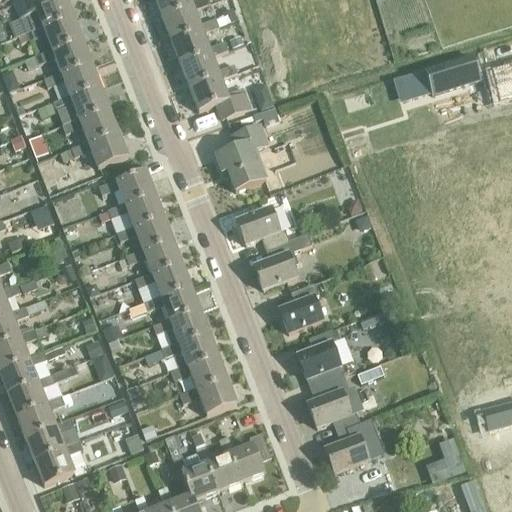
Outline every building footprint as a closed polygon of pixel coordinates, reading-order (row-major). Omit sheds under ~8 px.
[(59,0),(33,0),(14,8),(17,14),(20,22),(27,19),(32,34),(42,31),(43,34),(73,22),(64,0),(59,0),(60,0),(59,0)] [(152,0),(162,23),(192,11),(193,14),(209,8),(206,0),(205,0),(190,6),(188,0),(152,0)] [(192,11),(162,23),(171,46),(202,35),(202,38),(218,32),(216,25),(215,23),(199,29),(193,14),(192,11)] [(235,11),(225,14),(228,20),(230,27),(240,23),(235,11)] [(45,39),(51,53),(52,57),(82,45),(73,22),(43,34),(42,31),(32,34),(26,37),(29,44),(29,45),(45,39)] [(171,46),(180,69),(210,57),(212,61),(228,55),(224,46),(208,52),(202,38),(202,35),(171,46)] [(26,37),(18,40),(21,47),(29,44),(26,37)] [(240,41),(229,45),(232,52),(243,48),(240,41)] [(54,62),(60,77),(61,80),(91,68),(82,45),(52,57),(51,53),(35,60),(38,69),(54,62)] [(180,69),(189,92),(219,80),(221,84),(236,77),(234,69),(218,76),(212,61),(210,57),(180,69)] [(35,60),(24,64),(27,73),(38,69),(35,60)] [(63,85),(69,100),(70,103),(100,91),(91,68),(61,80),(60,77),(44,83),(47,92),(63,85)] [(455,72),(409,88),(417,108),(463,94),(455,72)] [(492,114),(511,108),(511,72),(482,82),(492,114)] [(219,80),(189,92),(198,115),(216,109),(221,123),(250,112),(242,93),(226,99),(221,84),(219,80)] [(72,109),(78,123),(79,127),(109,115),(100,91),(70,103),(69,100),(53,106),(56,115),(72,109)] [(271,97),(258,102),(261,113),(275,108),(271,97)] [(53,106),(37,113),(40,122),(56,115),(53,106)] [(22,111),(15,113),(18,121),(25,118),(22,111)] [(252,120),(254,127),(262,124),(265,131),(279,127),(275,113),(252,120)] [(81,132),(87,146),(88,149),(118,137),(109,115),(79,127),(78,123),(62,129),(65,138),(81,132)] [(462,130),(429,139),(435,158),(468,149),(462,130)] [(237,153),(216,161),(222,177),(227,175),(235,196),(266,185),(255,155),(268,151),(260,131),(232,141),(237,153)] [(511,131),(485,139),(490,158),(511,152),(511,131)] [(88,149),(87,146),(71,152),(71,154),(63,157),(66,165),(74,161),(90,155),(98,173),(128,161),(118,137),(88,149)] [(40,139),(27,144),(35,162),(48,157),(40,139)] [(21,140),(11,144),(15,155),(25,151),(21,140)] [(351,162),(334,164),(337,195),(355,193),(351,162)] [(118,193),(123,208),(125,211),(154,200),(145,176),(116,187),(115,185),(98,191),(102,200),(118,193)] [(56,184),(47,188),(51,200),(61,196),(56,184)] [(127,217),(132,231),(134,235),(164,223),(154,200),(125,211),(123,208),(108,215),(111,223),(127,217)] [(351,205),(349,211),(352,218),(364,213),(359,202),(351,205)] [(261,243),(265,255),(288,246),(284,234),(279,236),(270,213),(236,226),(245,249),(261,243)] [(363,221),(355,226),(362,236),(370,231),(363,221)] [(136,240),(142,255),(143,259),(173,247),(164,223),(134,235),(132,231),(116,237),(120,246),(136,240)] [(79,239),(67,244),(71,255),(83,251),(79,239)] [(288,246),(265,255),(269,265),(254,271),(263,295),(297,282),(293,271),(298,269),(294,257),(311,250),(307,239),(288,246)] [(24,241),(8,247),(10,248),(12,256),(28,250),(24,241)] [(61,244),(45,250),(51,267),(68,260),(61,244)] [(145,263),(150,278),(152,282),(182,271),(173,247),(143,259),(142,255),(126,261),(129,269),(145,263)] [(504,263),(451,278),(457,299),(509,285),(504,263)] [(0,299),(2,298),(1,294),(0,292),(0,278),(10,275),(6,266),(0,268),(0,299)] [(71,268),(61,272),(67,287),(76,283),(71,268)] [(154,287),(160,301),(161,304),(191,292),(182,271),(152,282),(150,278),(134,284),(138,293),(154,287)] [(18,289),(21,298),(33,295),(30,285),(18,289)] [(0,299),(0,324),(11,320),(10,316),(4,303),(19,297),(15,289),(1,294),(2,298),(0,299)] [(279,315),(288,338),(322,325),(313,302),(319,300),(314,289),(291,298),(295,308),(279,315)] [(163,310),(168,324),(170,327),(200,315),(191,292),(161,304),(160,301),(144,307),(133,311),(136,321),(147,316),(163,310)] [(0,324),(0,350),(20,342),(18,338),(13,325),(28,319),(47,312),(44,304),(25,312),(24,310),(10,316),(11,320),(0,324)] [(172,333),(178,347),(179,351),(209,339),(200,315),(170,327),(168,324),(153,330),(156,339),(172,333)] [(82,326),(86,337),(95,334),(91,323),(82,326)] [(117,329),(102,335),(107,348),(108,348),(118,344),(122,342),(117,329)] [(0,350),(0,376),(29,365),(28,361),(23,348),(46,339),(43,331),(34,335),(33,332),(32,330),(20,334),(21,337),(18,338),(20,342),(0,350)] [(309,344),(313,355),(297,361),(306,384),(340,370),(331,348),(336,346),(332,335),(309,344)] [(181,357),(186,371),(188,374),(218,362),(209,339),(179,351),(178,347),(145,360),(148,369),(181,357)] [(100,344),(88,349),(93,362),(105,357),(100,344)] [(118,344),(108,348),(112,356),(121,352),(118,344)] [(61,350),(43,358),(46,364),(46,365),(64,358),(61,350)] [(0,376),(0,381),(7,400),(38,388),(37,384),(31,370),(46,364),(43,358),(42,355),(28,361),(29,365),(0,376)] [(195,394),(196,397),(227,385),(218,362),(188,374),(186,371),(170,377),(174,385),(190,379),(195,394)] [(74,370),(66,374),(69,382),(77,378),(74,370)] [(380,372),(357,380),(361,390),(383,381),(380,372)] [(7,400),(34,467),(65,455),(63,451),(58,437),(72,431),(69,422),(54,428),(49,415),(64,409),(72,406),(69,397),(60,401),(46,407),(40,393),(69,382),(66,374),(65,373),(52,378),(37,384),(38,388),(7,400)] [(196,397),(195,394),(179,400),(183,409),(199,403),(206,421),(236,409),(227,385),(196,397)] [(136,390),(126,394),(130,403),(139,400),(136,390)] [(331,426),(336,438),(359,429),(359,428),(370,424),(367,413),(355,418),(350,420),(340,396),(306,409),(316,432),(331,426)] [(124,404),(108,410),(112,420),(128,415),(124,404)] [(511,407),(482,416),(488,436),(511,429),(511,407)] [(151,429),(140,433),(144,444),(156,440),(151,429)] [(359,429),(336,438),(340,447),(324,453),(334,478),(368,464),(359,441),(364,439),(359,429)] [(199,438),(190,441),(195,455),(204,451),(202,449),(203,448),(199,438)] [(218,445),(225,461),(228,459),(240,489),(264,479),(259,469),(271,464),(260,438),(248,443),(251,450),(234,457),(227,442),(218,445)] [(138,441),(122,447),(126,460),(143,454),(138,441)] [(65,455),(34,467),(44,491),(74,479),(67,460),(82,454),(78,445),(63,451),(65,455)] [(182,480),(190,500),(191,500),(194,508),(217,499),(205,469),(202,470),(187,476),(181,461),(178,451),(168,454),(172,464),(179,481),(182,480)] [(195,455),(202,470),(205,469),(217,499),(240,489),(228,459),(225,461),(210,467),(204,451),(195,455)] [(154,455),(143,459),(147,469),(158,465),(154,455)] [(120,469),(110,473),(115,487),(125,482),(120,469)] [(90,481),(77,486),(82,497),(94,492),(90,481)] [(74,487),(63,492),(68,506),(80,501),(74,487)] [(158,496),(164,511),(167,509),(167,511),(195,511),(194,508),(191,500),(190,500),(172,507),(166,493),(158,496)] [(335,511),(365,511),(366,511),(362,497),(333,504),(335,511)] [(134,505),(137,511),(167,511),(167,509),(164,511),(160,511),(147,511),(143,502),(134,505)]
